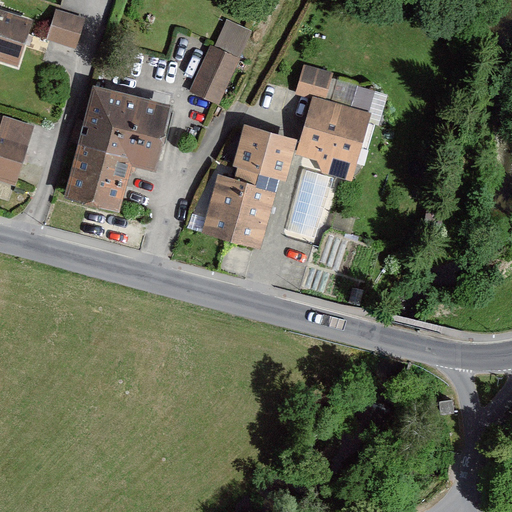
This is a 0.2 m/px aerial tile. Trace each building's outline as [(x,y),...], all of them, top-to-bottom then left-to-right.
[(38,24),(0,9),(0,65),(22,72),(38,24)] [(81,24),(54,12),(45,40),(74,47),(81,24)] [(247,40),(216,23),(183,89),(214,106),(247,40)] [(333,74),(302,64),(290,101),(308,109),(296,160),(356,176),(372,119),(326,103),(333,74)] [(173,107),(92,86),(60,200),(117,219),(130,175),(155,180),(173,107)] [(0,114),(0,182),(13,186),(34,126),(0,114)] [(262,258),(287,149),(242,133),(234,180),(217,176),(201,238),(262,258)]
